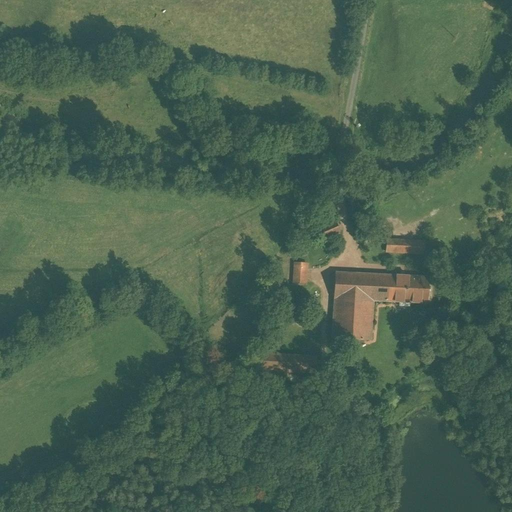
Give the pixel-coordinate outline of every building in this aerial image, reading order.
[(336,223),(318,231),(322,240),(340,232),(336,223)] [(424,243),(387,240),(386,253),(423,255),(424,243)] [(307,265),(288,263),(287,283),(305,284),(307,265)] [(382,276),(335,274),(334,299),(332,339),(371,341),(373,301),(380,302),(382,276)] [(429,278),(382,276),(380,302),(427,304),(429,278)] [(310,309),(288,290),(277,302),(300,321),(310,309)] [(317,358),(257,354),(256,370),(316,374),(317,358)]
